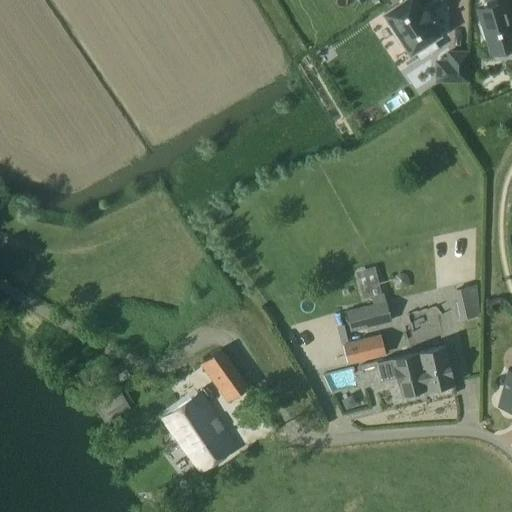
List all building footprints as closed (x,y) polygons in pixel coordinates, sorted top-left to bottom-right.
[(414,0),(402,0),(382,13),(409,53),(412,51),(418,60),(436,48),(431,40),(437,35),(414,0)] [(482,25),(478,26),(482,40),(486,39),(493,62),(511,56),(511,29),(511,30),(504,1),(478,9),(482,25)] [(436,79),(436,80),(448,81),(467,81),(467,52),(448,52),(448,62),(437,62),(437,79),(436,79)] [(342,260),(327,263),(328,270),(343,267),(342,260)] [(460,306),(478,303),(474,286),(457,290),(460,306)] [(373,305),(345,312),(349,332),(390,322),(383,294),(371,297),(373,305)] [(380,335),(343,344),(348,364),(385,355),(380,335)] [(393,359),(378,362),(383,381),(397,377),(402,394),(425,389),(425,391),(447,385),(453,384),(447,357),(445,346),(393,359)] [(219,347),(202,359),(230,397),(247,385),(219,347)] [(511,370),(508,369),(498,406),(511,410),(511,370)] [(201,472),(236,448),(199,393),(163,419),(201,472)]
